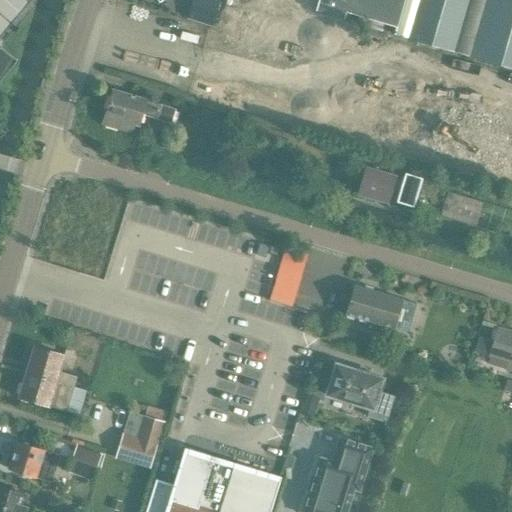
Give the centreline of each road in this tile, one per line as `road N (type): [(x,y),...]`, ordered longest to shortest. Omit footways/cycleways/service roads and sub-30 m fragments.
road 1 (residential): [(511,295),(42,155)]
road 2 (tertiary): [(42,155),(95,0)]
road 3 (tertiary): [(0,307),(42,155)]
road 4 (track): [(203,108),(70,66)]
